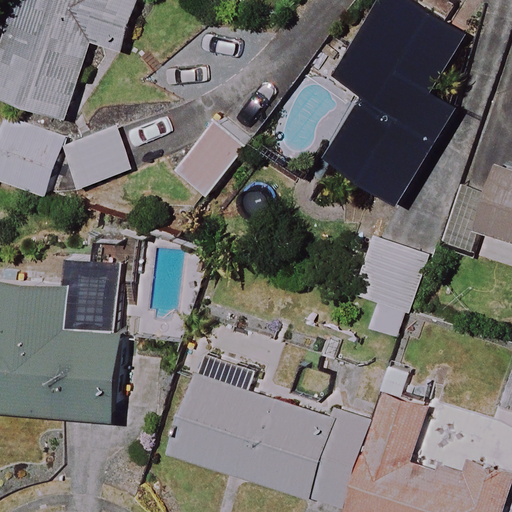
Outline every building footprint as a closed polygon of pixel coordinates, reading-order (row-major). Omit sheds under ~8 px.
[(143,0),(16,0),(0,59),(0,91),(75,113),(97,37),(130,47),(143,0)] [(474,30),(422,0),(384,0),(335,85),(365,102),(334,155),(409,199),(465,102),(440,88),(474,30)] [(68,136),(7,118),(0,142),(0,176),(52,192),(68,136)] [(252,146),(219,121),(184,169),(217,193),(252,146)] [(138,166),(121,124),(70,144),(87,186),(138,166)] [(511,159),(503,157),(480,225),(511,235),(511,159)] [(381,295),(415,305),(424,308),(441,251),(379,233),(363,290),(381,295)] [(78,282),(0,276),(0,404),(125,412),(130,331),(76,328),(78,282)] [(349,504),(376,417),(336,405),(333,414),(253,389),(258,371),(198,352),(168,448),(349,504)] [(384,393),(376,417),(349,504),(346,511),(505,511),(511,491),(511,472),(469,459),(420,444),(431,407),(384,393)]
